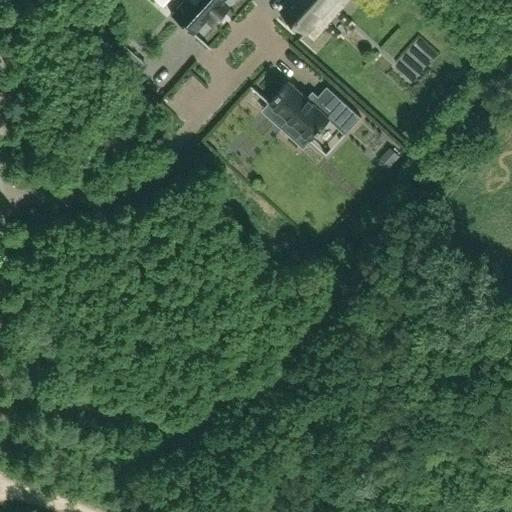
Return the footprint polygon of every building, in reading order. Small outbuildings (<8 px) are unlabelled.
[(183,0),(171,14),(192,32),(206,17),(211,22),(226,6),(220,1),(220,0),(183,0)] [(321,24),(343,0),(291,0),(284,8),(283,7),(282,8),(303,29),(314,17),(321,24)] [(124,46),(113,57),(135,76),(145,64),(124,46)] [(345,134),(361,117),(327,86),(312,102),(289,81),(269,103),(272,105),(265,113),(280,126),(287,119),(310,140),(329,119),(345,134)] [(390,148),(379,159),(388,167),(399,156),(390,148)]
